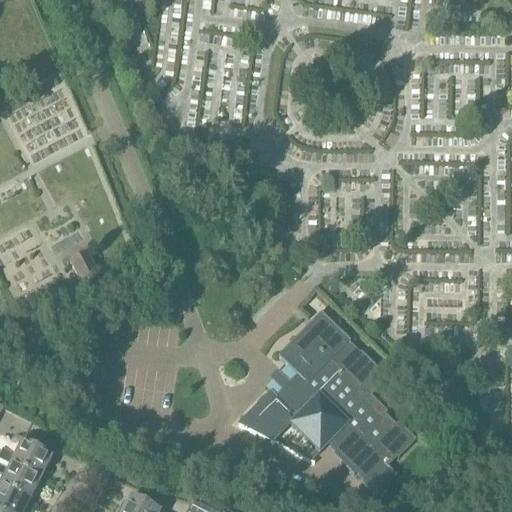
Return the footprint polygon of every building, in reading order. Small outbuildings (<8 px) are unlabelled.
[(367,20),(368,12),(329,12),(329,20),(367,20)] [(82,292),(99,283),(86,258),(69,266),(82,292)] [(415,443),(369,398),(388,379),(320,312),(275,358),(290,372),(256,406),(274,424),(283,415),(291,423),(288,426),(318,455),(327,446),(335,453),(331,456),(352,477),(355,474),(363,482),(360,485),(374,499),(395,478),(385,469),(395,459),(397,461),(415,443)] [(8,468),(39,484),(50,461),(19,446),(14,456),(3,451),(0,456),(0,462),(9,467),(8,468)] [(0,489),(29,504),(39,484),(8,468),(9,467),(3,478),(0,476),(0,489)] [(0,511),(24,511),(29,504),(0,489),(0,511)] [(377,511),(355,491),(344,502),(354,511),(377,511)] [(151,511),(128,500),(122,511),(119,509),(117,511),(151,511)]
